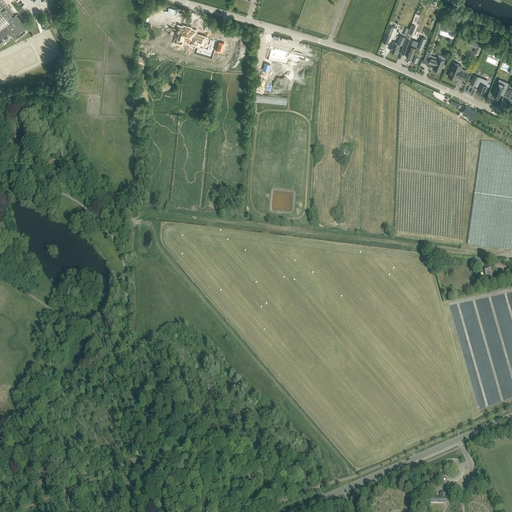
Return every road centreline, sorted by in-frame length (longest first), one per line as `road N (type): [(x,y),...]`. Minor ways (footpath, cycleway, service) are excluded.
road 1 (unclassified): [(511,119),(381,61),(164,0)]
road 2 (tertiary): [(296,511),(511,416)]
